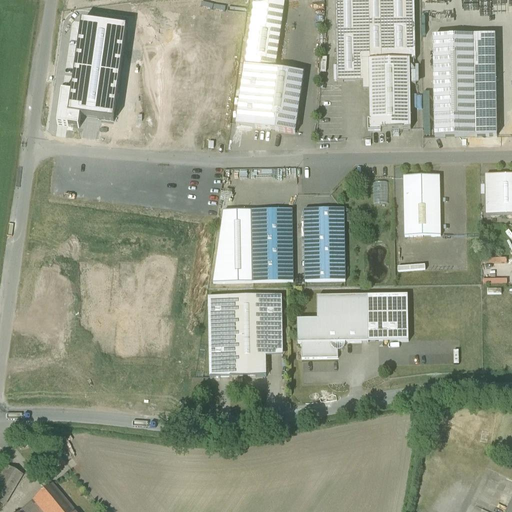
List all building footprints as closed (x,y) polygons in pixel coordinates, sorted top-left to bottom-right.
[(334,0),(336,85),(369,84),(369,62),(409,62),(409,78),(415,78),(413,0),(334,0)] [(286,3),(254,7),(246,68),(275,72),(285,3),(286,3)] [(126,30),(82,23),(72,95),(69,116),(80,118),(113,122),(126,30)] [(495,38),(433,40),(435,139),(497,138),(495,38)] [(409,62),(369,62),(369,84),(370,132),(411,131),(409,78),(409,62)] [(246,68),(245,68),(236,127),(295,136),(304,76),(275,72),(246,68)] [(80,118),(69,116),(72,95),(62,93),(57,126),(78,129),(80,118)] [(511,176),(485,177),(486,217),(511,216),(511,176)] [(435,178),(404,179),(405,239),(441,238),(440,183),(435,178)] [(374,205),(390,205),(390,183),(374,183),(374,205)] [(344,211),(304,212),(305,284),(345,283),(344,211)] [(292,212),(252,213),(253,285),(293,284),(292,212)] [(282,297),(265,298),(266,349),(283,348),(282,297)] [(408,297),(317,299),(317,321),(297,322),(298,345),(302,345),(345,344),(368,344),(368,334),(398,333),(398,343),(409,343),(408,297)] [(228,298),(208,299),(210,379),(219,379),(230,379),(228,298)] [(265,298),(228,298),(230,379),(266,378),(266,358),(266,349),(265,298)] [(398,333),(368,334),(368,344),(398,343),(398,333)] [(345,344),(302,345),(302,361),(338,360),(338,352),(339,352),(341,351),(342,350),(343,350),(344,348),(345,347),(345,345),(345,344)] [(62,462),(51,449),(45,454),(56,467),(62,462)] [(65,465),(62,462),(56,467),(59,470),(65,465)] [(4,466),(0,473),(0,505),(3,507),(22,476),(4,466)] [(51,486),(32,501),(41,511),(60,511),(68,506),(51,486)]
